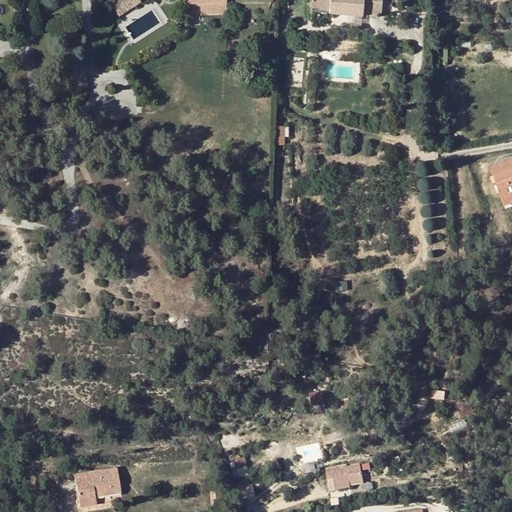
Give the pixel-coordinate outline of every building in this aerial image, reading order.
[(121,0),(111,7),(117,17),(140,2),(138,0),(121,0)] [(182,0),(183,14),(226,12),(225,0),(182,0)] [(328,9),(328,13),(328,15),(360,17),(361,13),(380,14),(381,0),(311,0),(311,8),(328,9)] [(85,63),(70,66),(74,86),(89,84),(85,63)] [(490,172),(511,163),(511,160),(511,158),(487,167),(490,172)] [(511,198),(511,163),(490,172),(494,185),(499,184),(505,201),(511,198)] [(494,185),(503,206),(511,202),(511,198),(505,201),(499,184),(494,185)] [(324,470),(328,491),(350,488),(349,484),(363,482),(361,468),(346,472),(345,466),(324,470)] [(101,491),(101,496),(119,493),(116,469),(73,474),(79,507),(95,504),(94,497),(93,492),(101,491)] [(209,492),(210,503),(221,501),(219,491),(209,492)]
